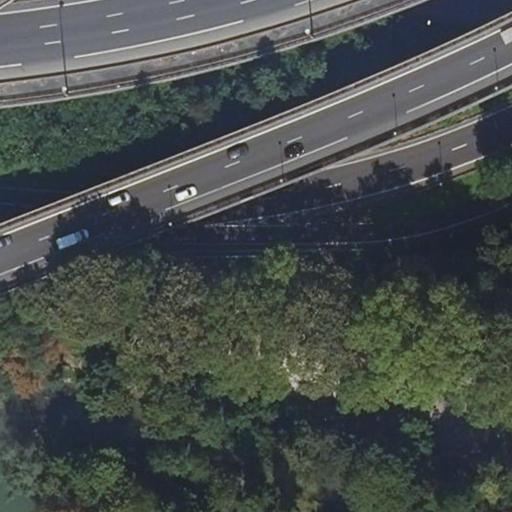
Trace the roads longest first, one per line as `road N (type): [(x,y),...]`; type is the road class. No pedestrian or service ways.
road 1 (motorway): [(0,257),(374,110),(511,44)]
road 2 (motorway): [(0,207),(205,218),(331,194),(511,125)]
road 3 (motorway): [(0,208),(209,242),(334,239),(462,218),(511,192)]
road 4 (motorway): [(0,46),(232,0)]
